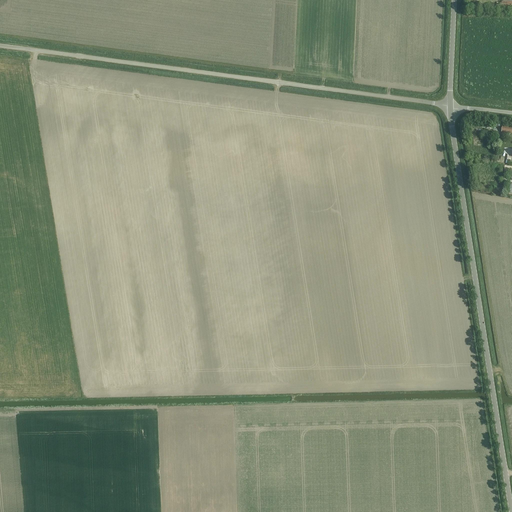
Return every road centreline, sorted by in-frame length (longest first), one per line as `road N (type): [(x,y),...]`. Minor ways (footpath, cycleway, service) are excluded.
road 1 (unclassified): [(447,105),(0,45)]
road 2 (tertiary): [(510,511),(447,105)]
